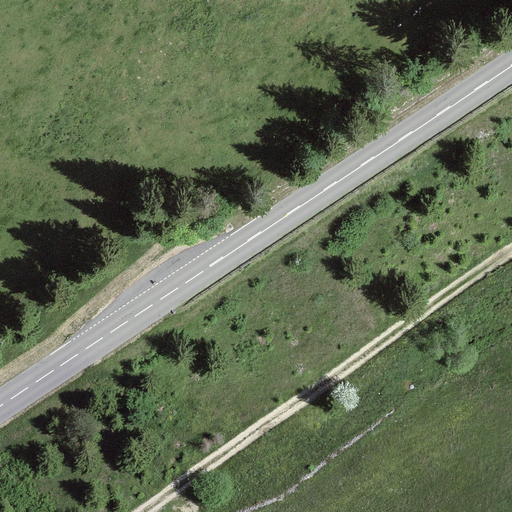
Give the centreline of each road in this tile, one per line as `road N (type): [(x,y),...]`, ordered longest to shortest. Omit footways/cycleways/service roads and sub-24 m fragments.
road 1 (secondary): [(0,403),(511,65)]
road 2 (track): [(511,249),(140,511)]
